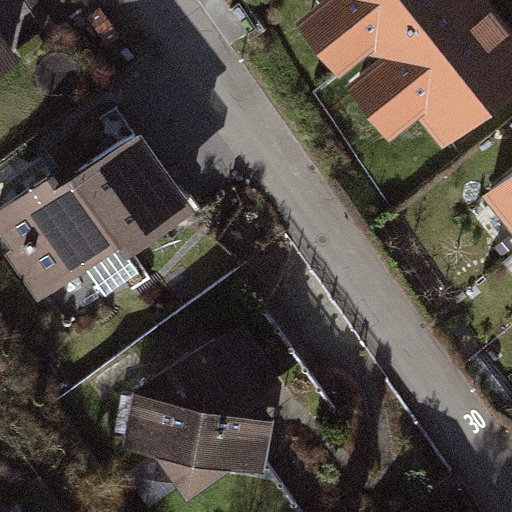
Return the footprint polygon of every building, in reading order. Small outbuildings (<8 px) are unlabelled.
[(0,0),(0,68),(51,33),(27,0),(0,0)] [(511,81),(511,31),(487,0),(321,0),(320,2),(360,53),(374,41),(388,59),(377,68),(412,113),(425,103),(447,131),(511,81)] [(53,177),(0,214),(0,222),(18,248),(10,254),(39,296),(84,266),(106,297),(144,271),(128,248),(189,206),(140,135),(62,190),(53,177)] [(511,168),(486,189),(511,221),(511,232),(507,237),(511,243),(511,168)] [(264,303),(215,337),(270,417),(262,465),(339,410),(264,303)] [(215,337),(136,391),(127,442),(159,448),(168,441),(221,449),(229,459),(262,465),(270,417),(215,337)]
